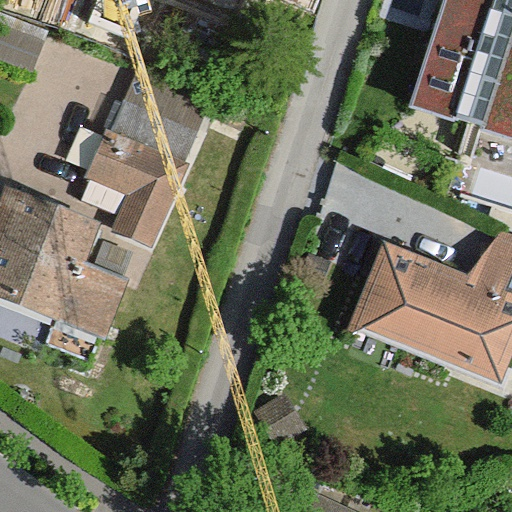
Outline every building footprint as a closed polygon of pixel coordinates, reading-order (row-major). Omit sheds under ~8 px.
[(511,0),(446,0),(412,108),(511,139),(511,0)] [(46,44),(0,26),(0,58),(37,74),(46,44)] [(252,114),(221,101),(215,120),(244,133),(252,114)] [(199,137),(126,105),(92,177),(137,196),(126,221),(121,232),(151,246),(199,137)] [(137,196),(92,177),(83,201),(126,221),(137,196)] [(95,229),(11,196),(0,223),(0,248),(7,251),(0,267),(0,292),(104,334),(123,285),(79,268),(95,229)] [(511,239),(504,236),(470,279),(511,298),(511,239)] [(384,248),(357,316),(495,371),(511,329),(511,298),(470,279),(384,248)] [(315,511),(341,511),(320,502),(315,511)]
